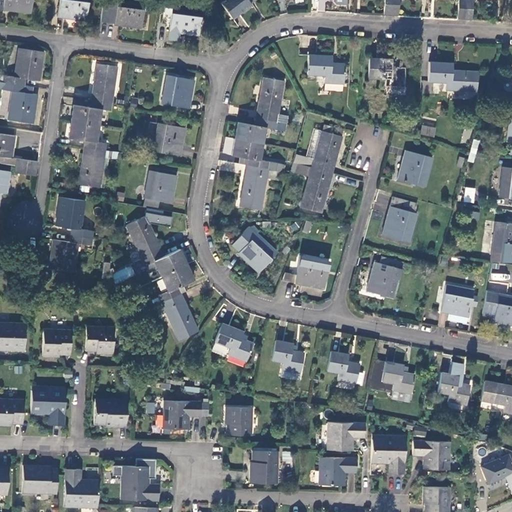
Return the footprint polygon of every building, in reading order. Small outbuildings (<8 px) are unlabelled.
[(0,0),(0,9),(32,13),(33,0),(0,0)] [(87,21),(89,0),(61,0),(59,17),(87,21)] [(103,0),(101,21),(115,22),(115,24),(143,28),(146,1),(134,0),(103,0)] [(224,0),(221,3),(233,18),(239,13),(252,4),(248,0),(224,0)] [(200,36),(203,7),(174,4),(170,32),(200,36)] [(252,4),(239,13),(241,16),(254,7),(252,4)] [(4,77),(3,83),(25,86),(26,79),(39,81),(43,52),(19,48),(15,77),(4,77)] [(333,56),(309,55),(308,75),(326,76),(326,83),(345,84),(346,65),(333,64),(333,56)] [(393,60),(370,58),(369,78),(386,79),(386,87),(405,87),(406,68),(393,67),(393,60)] [(478,92),(479,72),(453,71),(453,64),(430,62),(429,82),(446,83),(446,90),(478,92)] [(97,64),(92,101),(113,104),(118,67),(97,64)] [(194,81),(168,76),(163,104),(189,108),(194,81)] [(264,78),(257,119),(277,123),(287,124),(289,116),(279,114),(285,81),(264,78)] [(25,86),(3,83),(0,82),(0,90),(13,92),(9,120),(33,124),(37,95),(33,94),(24,93),(25,86)] [(73,105),(71,121),(100,126),(102,109),(112,110),(113,104),(92,101),(91,108),(73,105)] [(434,137),(438,119),(425,117),(421,134),(434,137)] [(238,123),(235,139),(263,144),(266,128),(276,130),(277,123),(257,119),(255,126),(238,123)] [(86,142),(85,148),(106,151),(107,144),(97,143),(100,126),(71,121),(69,139),(86,142)] [(185,128),(159,124),(154,151),(180,156),(185,128)] [(324,126),(322,132),(343,138),(345,132),(324,126)] [(315,130),(307,157),(314,159),(322,132),(315,130)] [(293,162),(333,172),(343,138),(322,132),(314,159),(307,157),(296,154),(293,162)] [(0,163),(17,166),(37,169),(38,162),(13,158),(16,136),(0,133),(0,156),(1,157),(0,161),(0,163)] [(249,159),(248,165),(280,171),(284,171),(285,165),(260,160),(263,144),(235,139),(232,156),(240,157),(249,159)] [(480,141),(474,139),(471,150),(477,151),(480,141)] [(106,151),(85,148),(80,185),(100,188),(106,151)] [(293,162),(296,154),(297,149),(290,149),(287,162),(293,162)] [(474,162),(477,151),(471,150),(467,161),(474,162)] [(425,187),(433,158),(406,151),(398,180),(425,187)] [(322,213),(333,172),(293,162),(290,171),(309,177),(302,208),(322,213)] [(280,171),(248,165),(241,206),(261,210),(267,179),(279,181),(280,171)] [(35,176),(37,169),(17,166),(15,173),(35,176)] [(511,199),(511,168),(503,168),(500,198),(511,199)] [(10,172),(0,170),(0,201),(1,193),(7,194),(10,172)] [(146,198),(161,201),(172,203),(177,176),(151,171),(146,198)] [(474,189),(465,188),(463,202),(472,203),(474,189)] [(73,229),(72,236),(92,239),(93,232),(81,230),(85,201),(60,197),(56,226),(73,229)] [(416,213),(419,204),(393,197),(383,236),(410,243),(418,214),(416,213)] [(144,207),(159,210),(161,201),(146,198),(144,207)] [(465,212),(462,206),(455,209),(458,215),(465,212)] [(134,263),(161,250),(146,216),(127,225),(139,252),(131,256),(134,263)] [(309,234),(312,223),(307,221),(304,232),(309,234)] [(511,264),(511,224),(496,222),(491,262),(492,262),(507,264),(511,264)] [(277,253),(249,227),(233,246),(240,252),(238,254),(260,273),(277,253)] [(92,239),(72,236),(71,242),(54,240),(50,269),(75,273),(79,244),(91,246),(92,239)] [(164,257),(161,250),(134,263),(137,270),(155,261),(162,277),(187,265),(180,250),(164,257)] [(296,284),(302,285),(324,289),(325,290),(331,262),(301,256),(296,284)] [(395,299),(403,269),(401,269),(403,263),(382,257),(380,264),(376,262),(368,292),(395,299)] [(110,274),(115,284),(135,275),(131,265),(110,274)] [(195,280),(187,265),(162,277),(169,292),(160,297),(163,303),(181,294),(178,287),(183,285),(195,280)] [(490,272),(489,281),(509,283),(510,274),(490,272)] [(283,280),(293,282),(294,275),(284,273),(283,280)] [(324,289),(302,285),(300,293),(322,298),(324,289)] [(442,311),(448,313),(468,317),(470,317),(471,306),(473,295),(475,290),(447,285),(442,311)] [(488,290),(483,315),(495,317),(495,322),(511,324),(511,297),(500,295),(500,292),(488,290)] [(199,332),(181,294),(163,303),(180,340),(199,332)] [(468,317),(448,313),(448,320),(466,324),(468,317)] [(244,332),(222,323),(215,342),(231,349),(229,355),(247,362),(254,344),(242,339),(244,332)] [(25,325),(0,324),(0,348),(9,349),(9,351),(24,352),(25,325)] [(114,329),(87,328),(86,351),(97,352),(97,354),(114,354),(114,329)] [(72,331),(44,330),(42,356),(60,357),(60,355),(72,355),(72,331)] [(284,363),(283,370),(301,373),(305,354),(298,353),(293,352),(294,346),(294,345),(277,341),(273,360),(284,363)] [(349,355),(331,352),(328,371),(339,373),(338,381),(357,384),(361,365),(348,363),(349,355)] [(370,389),(393,394),(393,391),(412,395),(416,376),(403,373),(404,366),(376,361),(370,389)] [(166,370),(155,369),(154,377),(164,378),(166,370)] [(301,373),(283,370),(281,377),(301,381),(303,374),(301,373)] [(460,376),(442,373),(438,392),(450,395),(448,402),(468,405),(471,386),(459,384),(460,376)] [(511,386),(485,381),(481,400),(493,403),(492,411),(511,414),(511,386)] [(32,387),(31,415),(49,415),(49,425),(64,426),(65,388),(32,387)] [(393,391),(393,394),(392,398),(411,402),(412,395),(393,391)] [(25,401),(0,399),(0,425),(12,427),(12,424),(24,424),(25,401)] [(127,428),(127,399),(95,399),(95,425),(114,425),(114,427),(127,428)] [(201,402),(165,401),(164,429),(186,429),(187,416),(200,416),(201,402)] [(146,402),(146,413),(154,413),(154,402),(146,402)] [(201,402),(200,416),(208,416),(208,403),(201,402)] [(252,408),(226,408),(225,423),(227,423),(227,436),(251,436),(252,408)] [(163,415),(156,414),(155,426),(162,427),(163,415)] [(327,450),(350,451),(351,438),(364,439),(365,424),(329,423),(327,450)] [(372,434),(371,462),(389,463),(389,473),(406,474),(407,435),(372,434)] [(414,441),(413,455),(427,456),(427,469),(449,470),(450,442),(414,441)] [(487,443),(480,442),(477,459),(485,460),(487,443)] [(277,484),(278,451),(253,450),(252,469),(250,469),(250,483),(277,484)] [(511,461),(509,456),(482,467),(490,483),(511,474),(511,461)] [(356,459),(320,457),(319,485),(342,486),(343,473),(355,474),(356,459)] [(149,467),(127,466),(126,481),(121,481),(120,499),(158,500),(159,485),(148,484),(149,467)] [(22,495),(57,496),(58,470),(36,469),(36,468),(23,468),(22,495)] [(65,509),(98,510),(98,506),(99,482),(82,481),(82,471),(66,470),(65,509)] [(448,511),(449,488),(423,487),(422,502),(424,503),(423,511),(448,511)]
